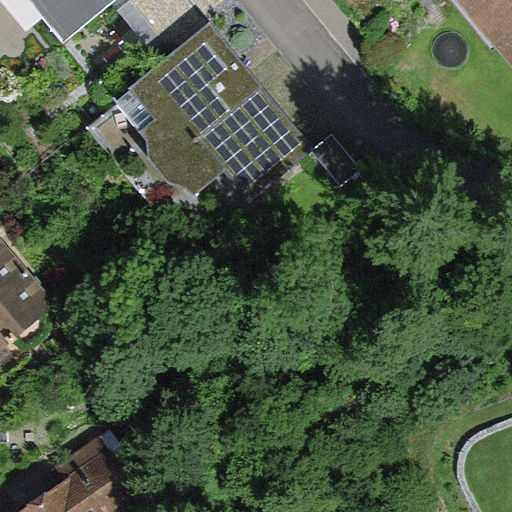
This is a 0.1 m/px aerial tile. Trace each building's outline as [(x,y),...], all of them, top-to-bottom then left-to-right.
[(28,0),(65,44),(118,0),(28,0)] [(216,7),(210,0),(141,0),(171,39),(216,7)] [(511,0),(453,0),(511,72),(511,0)] [(254,208),(318,159),(247,69),(213,27),(91,125),(154,209),(254,208)] [(0,349),(49,311),(0,248),(0,349)] [(10,511),(110,511),(107,506),(140,484),(107,434),(4,502),(10,511)]
